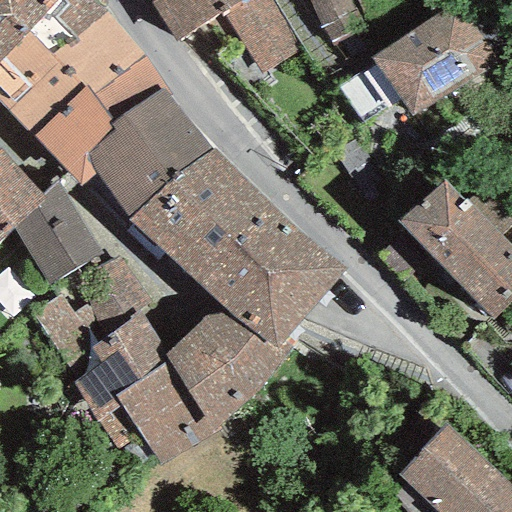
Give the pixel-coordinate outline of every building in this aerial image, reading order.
[(52,56),(104,11),(89,0),(0,0),(0,61),(29,34),(52,56)] [(151,0),(151,3),(176,41),(221,14),(261,75),(303,49),(272,0),(151,0)] [(364,28),(349,0),(308,0),(331,46),(364,28)] [(372,60),(410,117),(493,62),(455,5),(372,60)] [(92,95),(143,58),(104,11),(52,56),(85,88),(92,95)] [(0,61),(0,104),(33,137),(85,88),(52,56),(29,34),(0,61)] [(160,89),(166,97),(170,95),(143,58),(92,95),(85,88),(33,137),(80,186),(95,172),(86,154),(114,131),(109,125),(160,89)] [(127,220),(211,149),(166,97),(160,89),(109,125),(114,131),(86,154),(95,172),(127,220)] [(333,152),(347,175),(370,162),(356,138),(333,152)] [(48,286),(101,254),(57,181),(41,196),(0,149),(0,241),(13,229),(48,286)] [(211,149),(127,220),(166,257),(241,179),(211,149)] [(217,303),(287,222),(241,179),(166,257),(217,303)] [(492,317),(511,298),(511,247),(501,236),(511,224),(511,203),(490,181),(464,205),(442,182),(401,221),(492,317)] [(345,269),(287,222),(217,303),(222,308),(225,312),(276,350),(283,342),(307,314),(345,269)] [(151,303),(117,258),(77,277),(86,305),(73,313),(58,297),(30,313),(77,380),(72,384),(95,422),(97,420),(119,407),(113,397),(169,361),(165,355),(136,312),(151,303)] [(257,391),(291,348),(283,342),(276,350),(225,312),(203,316),(165,355),(169,361),(113,397),(119,407),(97,420),(118,450),(139,436),(159,465),(221,432),(218,426),(257,391)] [(511,511),(511,489),(444,425),(398,476),(436,511),(511,511)]
